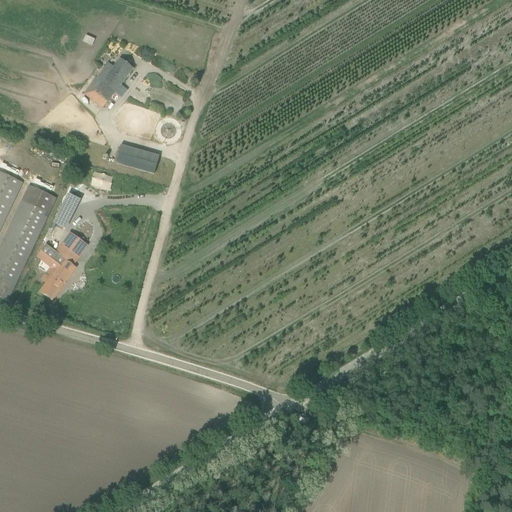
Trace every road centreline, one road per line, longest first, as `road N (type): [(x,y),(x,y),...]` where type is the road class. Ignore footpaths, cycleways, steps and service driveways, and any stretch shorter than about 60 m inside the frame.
road 1 (track): [(131,352),(237,0)]
road 2 (unclassified): [(286,405),(0,316)]
road 3 (tertiary): [(286,405),(511,268)]
road 4 (track): [(486,487),(445,460),(286,405)]
road 5 (tertiary): [(113,511),(286,405)]
